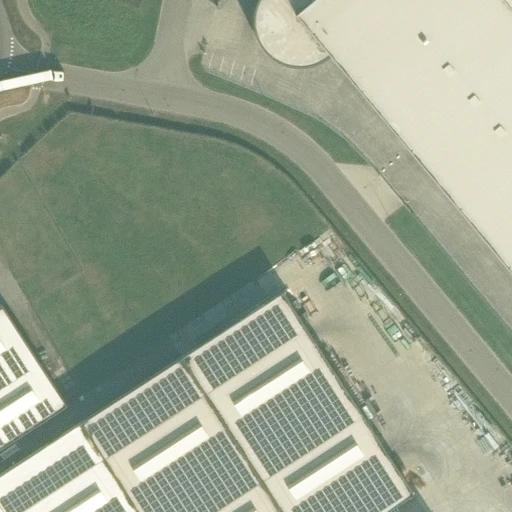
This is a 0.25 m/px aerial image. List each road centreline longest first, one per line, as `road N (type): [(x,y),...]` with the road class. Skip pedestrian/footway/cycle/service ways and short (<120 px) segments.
road 1 (unclassified): [(155,99),(215,105),(274,128),(324,171),(511,391)]
road 2 (unclassified): [(1,66),(155,99)]
